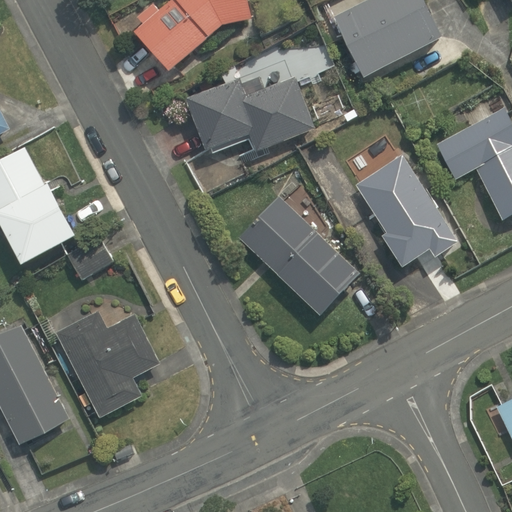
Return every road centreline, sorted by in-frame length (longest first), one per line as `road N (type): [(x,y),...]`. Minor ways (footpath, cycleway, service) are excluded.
road 1 (residential): [(270,433),(42,0)]
road 2 (residential): [(270,433),(80,511)]
road 3 (residential): [(466,511),(395,370)]
road 4 (residential): [(395,370),(270,433)]
road 5 (residential): [(511,308),(395,370)]
